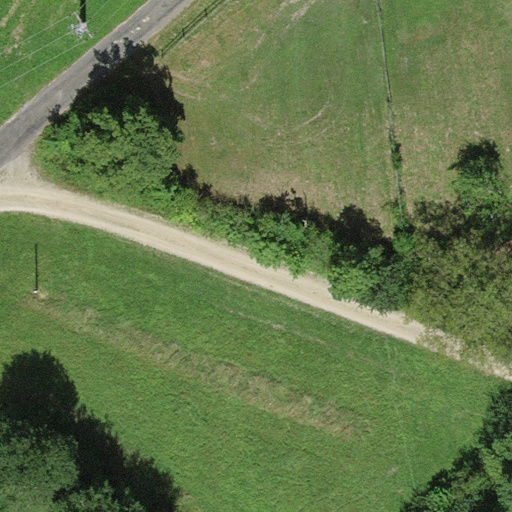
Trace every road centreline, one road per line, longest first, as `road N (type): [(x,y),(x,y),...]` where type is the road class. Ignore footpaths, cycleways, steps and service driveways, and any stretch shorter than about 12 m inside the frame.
road 1 (track): [(0,178),(511,371)]
road 2 (track): [(0,145),(165,0)]
